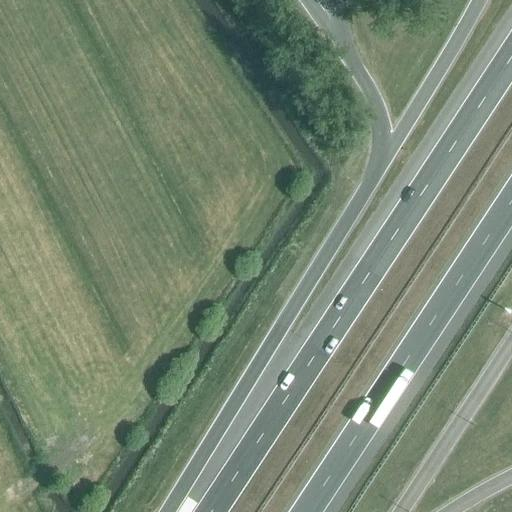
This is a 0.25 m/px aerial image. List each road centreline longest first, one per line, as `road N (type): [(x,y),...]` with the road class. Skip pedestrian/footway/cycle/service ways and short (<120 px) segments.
road 1 (motorway): [(511,56),(211,511)]
road 2 (motorway): [(389,148),(169,511)]
road 3 (motorway): [(305,511),(511,200)]
